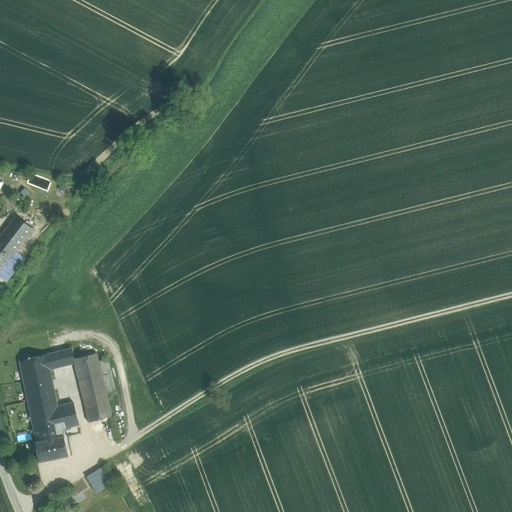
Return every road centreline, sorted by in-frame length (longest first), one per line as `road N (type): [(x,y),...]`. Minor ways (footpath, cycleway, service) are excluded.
road 1 (track): [(121,443),(244,368),(511,292)]
road 2 (unclassified): [(19,509),(121,443)]
